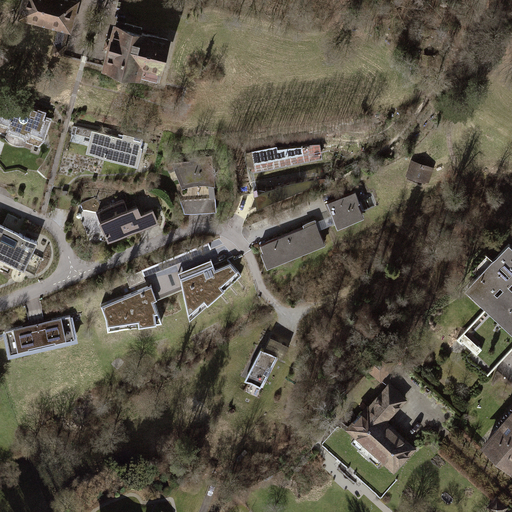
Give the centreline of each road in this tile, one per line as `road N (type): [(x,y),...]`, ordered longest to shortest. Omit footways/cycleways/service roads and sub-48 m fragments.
road 1 (track): [(499,44),(451,120),(449,144),(468,180),(465,194),(352,291),(313,305)]
road 2 (residential): [(75,275),(212,226),(246,249),(279,306),(313,305)]
